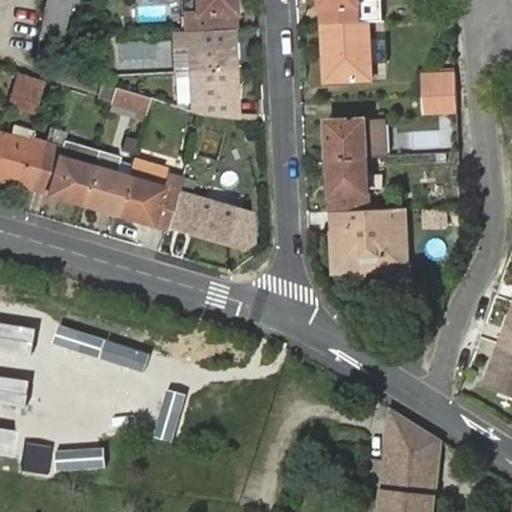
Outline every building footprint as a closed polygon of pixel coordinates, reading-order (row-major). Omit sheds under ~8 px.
[(74,0),(43,0),(38,34),(61,34),(66,1),(75,1),(74,0)] [(228,0),(183,0),(185,27),(230,25),(228,0)] [(368,20),(370,20),(369,3),(359,3),(359,0),(321,0),(322,22),(368,20)] [(137,7),(138,22),(164,20),(163,6),(137,7)] [(368,20),(322,22),(325,79),(364,77),(371,76),(368,20)] [(381,76),(379,20),(370,20),(368,20),(371,76),(381,76)] [(230,25),(185,27),(170,28),(171,44),(186,43),(189,110),(195,112),(234,116),(234,115),(234,111),(233,97),(230,25)] [(422,74),(422,95),(454,94),(453,72),(422,74)] [(23,89),(26,79),(13,76),(5,102),(33,111),(38,94),(23,89)] [(143,96),(112,87),(107,101),(139,110),(143,96)] [(422,111),(455,110),(454,94),(422,95),(422,111)] [(329,158),(367,157),(386,156),(385,117),(365,118),(327,119),(329,158)] [(57,154),(61,139),(63,131),(46,127),(43,139),(31,187),(81,202),(91,164),(57,154)] [(0,177),(31,187),(43,139),(24,133),(22,140),(0,133),(0,177)] [(91,164),(95,149),(61,139),(57,154),(91,164)] [(126,159),(95,149),(91,164),(122,174),(126,159)] [(370,209),(367,157),(329,158),(332,211),(370,209)] [(163,226),(177,175),(126,159),(122,174),(112,211),(163,226)] [(91,164),(81,202),(112,211),(122,174),(91,164)] [(248,210),(173,188),(162,227),(241,251),(251,242),(248,210)] [(402,268),(402,208),(370,209),(332,211),(330,211),(330,226),(334,225),(334,262),(375,262),(375,268),(402,268)] [(451,208),(425,208),(424,227),(451,227),(451,208)] [(417,337),(430,319),(413,308),(401,327),(417,337)] [(511,321),(491,381),(511,389),(511,321)] [(433,511),(441,439),(391,408),(379,511),(433,511)]
